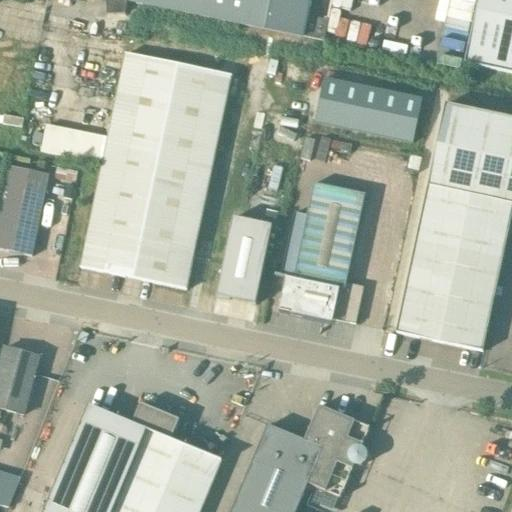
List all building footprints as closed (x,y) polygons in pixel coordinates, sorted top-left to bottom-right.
[(106,0),(107,16),(125,16),(128,2),(267,31),(272,0),(106,0)] [(272,0),(267,31),(304,39),(304,38),(324,42),(328,21),(308,17),(311,0),(272,0)] [(511,0),(478,0),(465,64),(511,74),(511,0)] [(46,126),(41,154),(102,166),(80,269),(187,291),(232,78),(125,55),(108,139),(46,126)] [(422,101),(324,80),(315,123),(412,144),(422,101)] [(511,119),(446,105),(396,334),(483,353),(511,220),(511,219),(511,119)] [(314,135),(307,158),(348,171),(355,148),(314,135)] [(270,167),(267,189),(280,191),(283,168),(270,167)] [(50,176),(9,168),(0,212),(0,250),(33,258),(50,176)] [(57,169),(55,179),(74,182),(76,173),(57,169)] [(294,282),(286,279),(279,313),(301,318),(302,314),(356,325),(363,289),(346,285),(364,197),(315,186),(308,218),(294,282)] [(235,220),(218,298),(258,306),(274,228),(235,220)] [(40,358),(5,349),(0,365),(0,409),(24,416),(40,358)] [(45,511),(202,511),(222,462),(172,442),(180,422),(141,406),(133,426),(89,408),(45,511)] [(297,511),(308,487),(325,493),(337,465),(352,471),(353,467),(358,468),(362,466),(366,464),(367,459),(367,455),(365,451),(361,449),(363,445),(348,439),(355,422),(319,407),(304,442),(268,427),(232,511),(297,511)]
